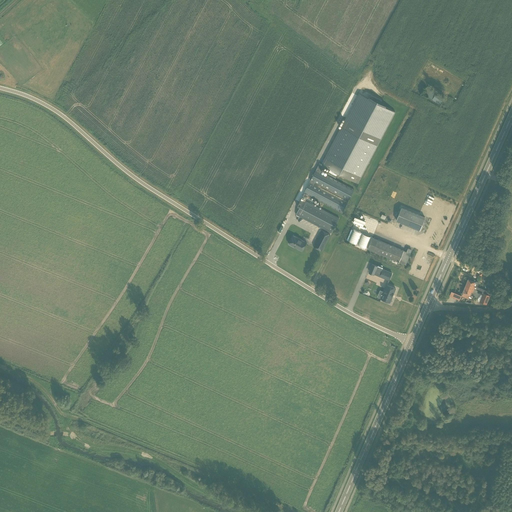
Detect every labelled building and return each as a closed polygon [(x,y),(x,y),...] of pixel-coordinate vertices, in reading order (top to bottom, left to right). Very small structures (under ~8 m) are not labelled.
[(427,96),(440,105),(444,98),(431,90),(427,96)] [(296,214),(331,233),(339,219),(305,201),(308,195),(342,213),(354,190),(321,172),(324,165),(358,183),(395,112),(380,104),(382,101),(371,95),(369,98),(359,93),(321,164),(320,163),(304,193),(297,206),(299,207),(296,214)] [(396,221),(420,230),(421,226),(423,226),(424,223),(423,221),(425,217),(402,208),(396,221)] [(364,236),(368,227),(358,223),(354,231),(364,236)] [(314,247),(322,251),(331,234),(322,230),(314,247)] [(289,244),(302,251),(304,247),(306,243),(293,236),(291,240),(289,244)] [(368,249),(405,265),(411,250),(408,248),(406,252),(372,238),(368,249)] [(378,266),(372,264),(368,273),(374,275),(374,274),(379,276),(383,268),(378,266)] [(379,276),(389,280),(392,273),(382,269),(379,276)] [(468,279),(466,285),(480,291),(483,293),(484,293),(490,295),(490,294),(492,289),(488,287),(487,290),(477,287),(479,283),(476,282),(474,281),(475,280),(472,278),(471,280),(468,279)] [(380,290),(377,297),(381,298),(381,299),(390,302),(391,302),(392,301),(392,300),(391,299),(392,297),(391,297),(392,295),(393,295),(395,289),(387,285),(384,292),(380,290)] [(464,292),(463,295),(463,297),(466,298),(468,297),(469,295),(470,295),(470,294),(477,297),(476,298),(477,298),(479,293),(482,295),(483,293),(480,291),(466,285),(463,292),(464,292)] [(450,296),(460,300),(462,295),(452,291),(450,296)] [(482,295),(479,301),(486,304),(486,303),(490,295),(484,293),(483,293),(482,295)]
